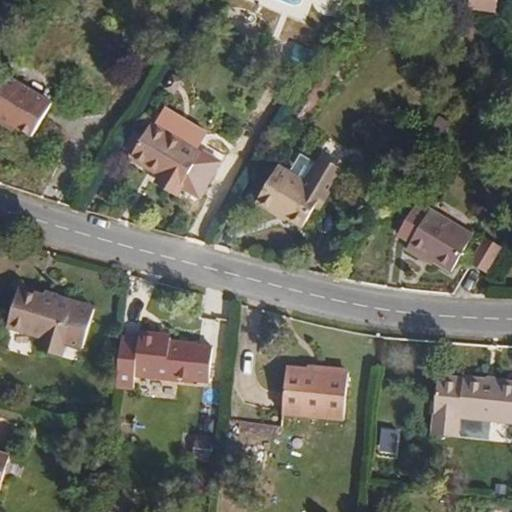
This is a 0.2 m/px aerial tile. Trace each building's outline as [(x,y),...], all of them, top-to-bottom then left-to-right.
[(471,0),(471,9),(498,10),(498,0),(471,0)] [(38,138),(58,106),(6,75),(0,84),(0,121),(8,126),(9,122),(38,138)] [(432,119),(420,137),(433,145),(444,126),(432,119)] [(180,196),(204,155),(154,126),(134,160),(161,176),(161,184),(180,196)] [(294,165),(285,180),(300,188),(308,173),(294,165)] [(269,172),(249,205),(264,215),(270,209),(283,217),(281,221),(295,229),(312,198),(321,202),(323,199),(334,177),(313,166),(308,173),(300,188),(285,180),(269,172)] [(450,253),(466,220),(426,199),(423,204),(408,196),(395,219),(409,227),(405,237),(419,245),(422,239),(450,253)] [(478,257),(492,228),(476,220),(464,250),(478,257)] [(57,300),(20,289),(7,327),(43,336),(41,346),(63,353),(65,343),(84,350),(95,309),(58,298),(57,300)] [(197,348),(197,347),(154,343),(155,339),(124,335),(124,341),(105,339),(100,385),(121,388),(122,376),(181,381),(182,373),(194,374),(197,348)] [(213,350),(197,348),(194,374),(182,373),(181,381),(210,383),(213,350)] [(344,425),(346,377),(285,375),(282,421),(344,425)] [(511,425),(511,384),(438,379),(433,435),(460,436),(461,420),(511,425)] [(215,440),(196,440),(196,474),(214,474),(215,440)] [(0,498),(0,499),(11,457),(0,453),(0,498)]
